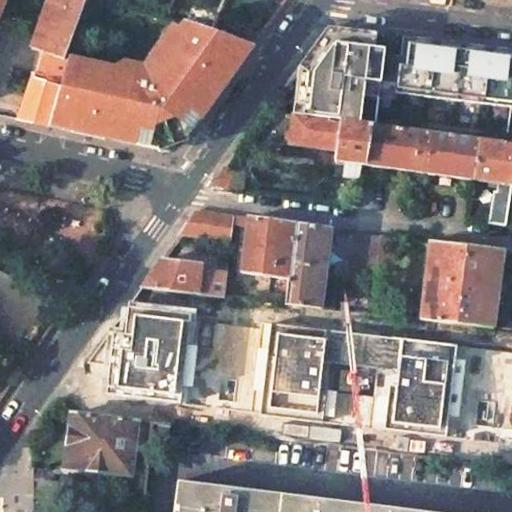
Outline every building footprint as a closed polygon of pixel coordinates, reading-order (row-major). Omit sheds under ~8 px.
[(0,0),(0,39),(39,52),(63,60),(73,34),(74,30),(85,0),(37,0),(36,2),(46,6),(35,37),(11,29),(21,0),(0,0)] [(215,15),(175,0),(170,0),(165,16),(187,24),(209,31),(215,15)] [(126,78),(86,68),(67,61),(60,84),(69,87),(58,128),(77,132),(90,134),(156,149),(188,136),(193,128),(208,108),(222,88),(241,62),(215,49),(222,36),(209,31),(187,24),(160,60),(155,66),(149,62),(143,70),(128,70),(126,78)] [(326,28),(321,35),(330,36),(331,29),(326,28)] [(395,93),(511,108),(511,51),(508,51),(507,58),(477,55),(478,47),(448,44),(447,51),(417,47),(418,40),(403,38),(400,58),(383,55),(384,51),(375,49),(375,54),(368,53),(370,34),(339,30),(331,29),(330,36),(321,35),(298,68),(305,73),(301,109),(358,117),(360,96),(377,98),(378,90),(379,84),(396,86),(395,93)] [(377,35),(370,34),(368,53),(375,54),(375,49),(377,35)] [(253,47),(227,38),(222,36),(215,49),(241,62),(253,47)] [(39,52),(0,39),(0,77),(29,87),(39,52)] [(448,44),(418,40),(417,47),(447,51),(448,44)] [(508,51),(478,47),(477,55),(507,58),(508,51)] [(29,87),(18,120),(48,126),(59,89),(60,84),(67,61),(63,60),(39,52),(29,87)] [(305,73),(298,68),(296,77),(290,114),(292,114),(300,116),(301,109),(305,73)] [(58,128),(69,87),(60,84),(59,89),(48,126),(58,128)] [(395,93),(396,86),(379,84),(378,90),(395,93)] [(290,114),(266,111),(255,127),(289,133),(292,114),(290,114)] [(300,116),(292,114),(289,133),(288,146),(335,152),(338,121),(300,116)] [(368,125),(338,121),(335,152),(334,162),(363,166),(368,125)] [(448,136),(368,125),(363,166),(474,181),(481,140),(448,136)] [(511,144),(481,140),(474,181),(511,185),(511,144)] [(243,177),(223,173),(212,187),(213,189),(240,193),(243,177)] [(0,209),(0,223),(95,239),(101,206),(3,190),(0,209)] [(510,196),(495,194),(490,225),(505,227),(510,196)] [(232,216),(195,212),(179,234),(229,241),(231,224),(232,216)] [(247,218),(232,216),(231,224),(246,227),(241,275),(289,280),(295,225),(247,218)] [(330,229),(295,225),(289,280),(287,295),(285,305),(320,309),(330,229)] [(380,236),(354,232),(347,281),(373,285),(375,273),(380,236)] [(398,238),(380,236),(375,273),(393,275),(398,238)] [(466,247),(429,242),(419,320),(456,325),(466,247)] [(51,266),(60,270),(68,256),(75,256),(63,244),(51,266)] [(502,251),(466,247),(456,325),(492,328),(502,251)] [(68,256),(60,270),(72,277),(81,276),(90,263),(77,255),(75,256),(68,256)] [(200,265),(160,261),(141,288),(197,295),(206,296),(209,269),(210,266),(200,265)] [(225,270),(209,269),(206,296),(222,298),(225,270)] [(287,295),(249,291),(248,301),(249,301),(278,304),(285,305),(287,295)] [(372,299),(343,295),(341,311),(369,315),(372,299)] [(108,394),(180,403),(190,312),(128,307),(91,363),(110,364),(108,394)] [(330,330),(272,324),(261,414),(321,420),(330,330)] [(511,334),(468,329),(456,441),(511,446),(511,334)] [(457,346),(401,339),(389,430),(446,437),(457,346)] [(71,410),(59,402),(53,410),(70,412),(71,410)] [(132,420),(76,413),(69,462),(125,469),(132,420)] [(167,442),(169,424),(153,423),(151,440),(167,442)] [(48,471),(32,470),(32,480),(32,498),(65,501),(67,488),(62,483),(52,482),(53,477),(48,471)] [(416,511),(206,486),(177,482),(173,511),(416,511)]
